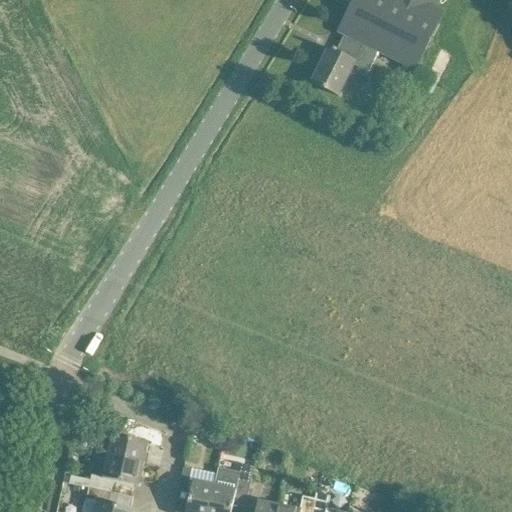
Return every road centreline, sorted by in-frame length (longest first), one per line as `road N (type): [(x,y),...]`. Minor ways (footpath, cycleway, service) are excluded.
road 1 (unclassified): [(60,383),(69,353),(286,0)]
road 2 (unclassified): [(33,511),(60,383)]
road 3 (unclassified): [(60,383),(177,429)]
